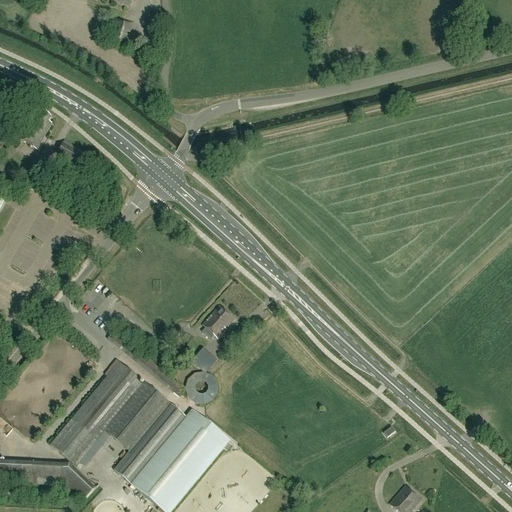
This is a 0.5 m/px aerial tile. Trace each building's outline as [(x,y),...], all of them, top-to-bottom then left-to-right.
[(131,33),(134,23),(116,17),(113,28),(118,29),(116,35),(111,33),(108,44),(126,50),(129,39),(126,38),(127,32),(131,33)] [(37,151),(53,124),(49,122),(51,118),(41,112),(39,116),(35,114),(33,117),(28,114),(24,121),(29,124),(19,141),(37,151)] [(77,171),(87,155),(79,149),(78,151),(73,148),(74,146),(65,141),(55,158),(64,163),(66,160),(70,162),(68,165),(77,171)] [(97,286),(87,292),(91,298),(101,292),(97,286)] [(108,289),(104,293),(111,299),(115,295),(108,289)] [(86,295),(75,305),(80,311),(91,301),(86,295)] [(217,340),(234,320),(219,307),(202,327),(217,340)] [(206,374),(217,362),(203,349),(192,362),(206,374)] [(173,370),(180,361),(171,354),(164,363),(173,370)] [(80,462),(84,465),(107,438),(103,434),(105,433),(129,453),(114,472),(130,486),(162,511),(172,511),(230,442),(192,411),(184,421),(134,380),(136,378),(120,364),(51,447),(75,467),(80,462)] [(177,385),(170,393),(178,399),(185,391),(177,385)] [(392,428),(384,434),(387,439),(395,433),(392,428)] [(0,484),(36,486),(37,464),(0,462),(0,484)] [(396,511),(411,511),(421,501),(405,487),(389,506),(396,511)] [(77,494),(81,498),(86,491),(82,488),(77,494)]
